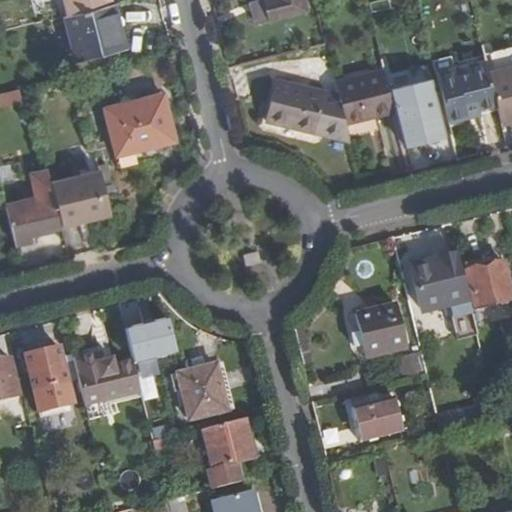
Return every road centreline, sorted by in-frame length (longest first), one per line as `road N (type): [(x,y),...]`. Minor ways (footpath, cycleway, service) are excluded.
road 1 (residential): [(264,312),(313,511)]
road 2 (residential): [(511,177),(315,225)]
road 3 (residential): [(175,262),(0,303)]
road 4 (residential): [(229,171),(186,0)]
